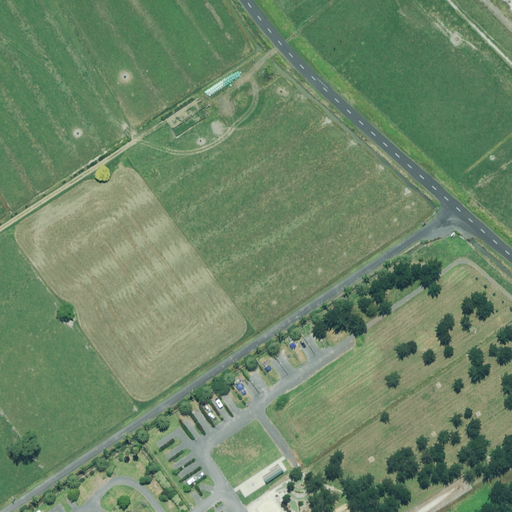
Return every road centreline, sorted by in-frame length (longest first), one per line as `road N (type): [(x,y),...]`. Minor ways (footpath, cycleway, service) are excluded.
road 1 (secondary): [(245,0),(307,72),(511,256)]
road 2 (track): [(511,300),(466,260),(453,262),(343,344)]
